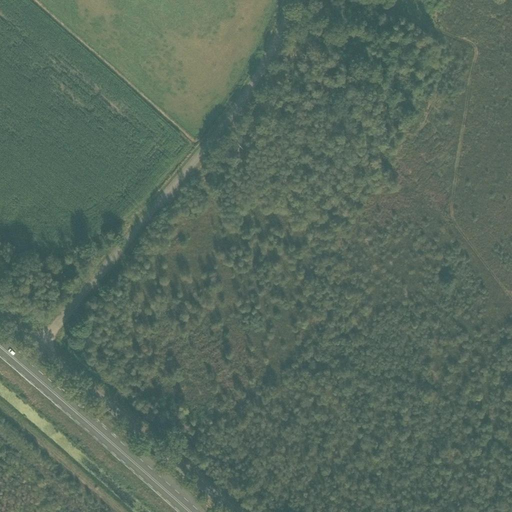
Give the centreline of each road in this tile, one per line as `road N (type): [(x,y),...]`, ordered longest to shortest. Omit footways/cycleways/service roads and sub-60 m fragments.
road 1 (unclassified): [(38,345),(243,103),(290,0)]
road 2 (unclassified): [(235,511),(38,345)]
road 3 (primary): [(189,511),(2,348)]
road 4 (track): [(121,511),(0,408)]
